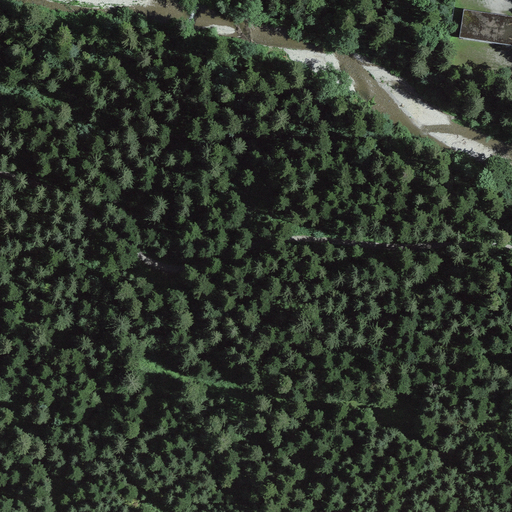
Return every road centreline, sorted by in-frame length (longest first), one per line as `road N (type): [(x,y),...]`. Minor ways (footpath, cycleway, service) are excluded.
road 1 (track): [(511,252),(297,234),(242,240),(180,265),(118,246),(48,191),(0,177)]
road 2 (track): [(236,511),(151,452),(0,373)]
